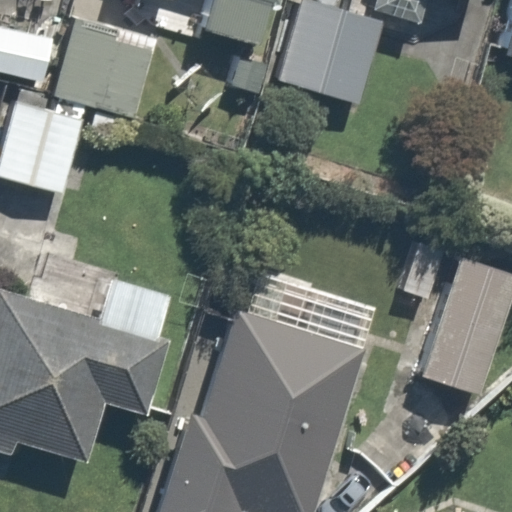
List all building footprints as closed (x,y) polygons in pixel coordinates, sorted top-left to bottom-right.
[(250,44),(261,0),(185,0),(179,26),(250,44)] [(379,23),(298,0),(280,0),(260,71),(358,98),(379,23)] [(511,0),(485,0),(473,49),(511,58),(511,0)] [(150,26),(59,4),(53,31),(0,18),(0,82),(6,83),(0,105),(0,168),(58,183),(78,101),(128,114),(150,26)] [(411,335),(400,368),(463,390),(502,277),(439,255),(423,301),(366,282),(354,316),(411,335)] [(79,321),(0,296),(0,444),(2,440),(61,458),(78,402),(120,414),(156,296),(92,277),(79,321)] [(187,419),(161,411),(129,511),(214,511),(216,506),(234,511),(287,511),(341,341),(223,305),(187,419)] [(467,511),(462,497),(423,511),(467,511)]
